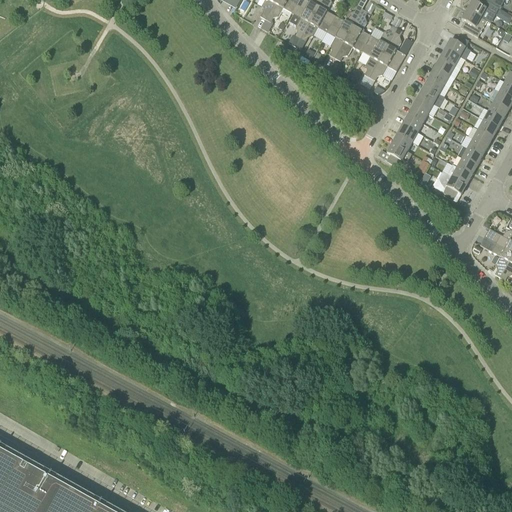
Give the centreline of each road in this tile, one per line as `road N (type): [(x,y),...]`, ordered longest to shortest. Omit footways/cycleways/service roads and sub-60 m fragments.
road 1 (residential): [(357,157),(203,0)]
road 2 (residential): [(456,256),(357,157)]
road 3 (residential): [(386,110),(277,48)]
